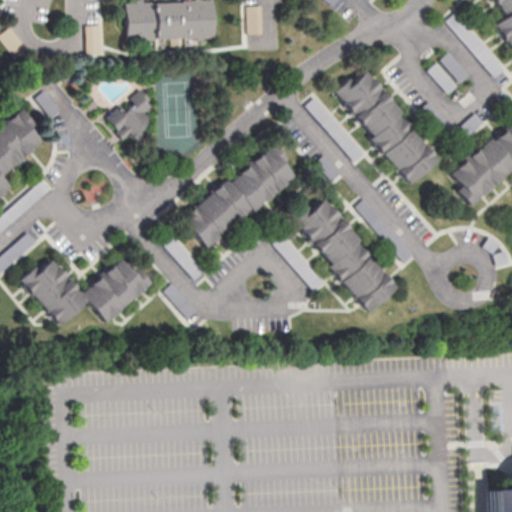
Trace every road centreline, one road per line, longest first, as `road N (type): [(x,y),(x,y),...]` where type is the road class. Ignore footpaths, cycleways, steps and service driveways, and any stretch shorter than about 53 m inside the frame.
road 1 (residential): [(419,0),(314,59),(279,90),(436,268),(443,290),(458,299),(474,295),(485,283),(481,259),(461,252),(436,268)]
road 2 (residential): [(119,214),(203,306),(236,297),(270,301),(282,293),(272,266),(237,275),(236,297)]
road 3 (residential): [(279,90),(174,183),(129,188)]
road 4 (residential): [(129,188),(111,160),(93,157),(67,177),(65,195),(86,221),(119,214)]
road 5 (residential): [(24,0),(25,37),(38,44),(74,36),(74,0)]
